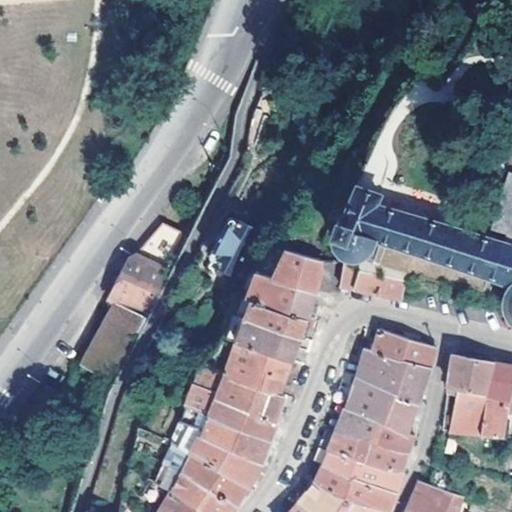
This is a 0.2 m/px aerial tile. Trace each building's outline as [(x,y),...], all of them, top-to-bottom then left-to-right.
[(366,238),(508,283),(505,285),(501,293),(500,300),(500,305),(504,314),(511,321),(511,178),(509,178),(496,230),(509,233),(507,245),(447,226),(374,203),(377,192),(353,185),(341,223),(336,226),(333,229),(332,234),(331,239),(333,244),(336,249),(339,252),(346,255),(351,254),(355,252),(361,249),(364,243),(366,238)] [(232,270),(253,228),(227,215),(224,217),(205,255),(215,261),(227,267),(232,270)] [(126,259),(104,298),(112,303),(144,321),(170,272),(167,270),(184,234),(162,222),(126,259)] [(232,270),(241,274),(261,231),(253,228),(232,270)] [(285,280),(295,251),(282,247),(270,276),(285,280)] [(317,278),(316,262),(316,258),(295,251),(285,280),(311,288),(317,278)] [(360,288),(400,297),(403,282),(404,274),(346,260),(341,259),(341,263),(337,283),(360,288)] [(227,267),(215,261),(210,273),(221,279),(227,267)] [(285,280),(270,276),(259,299),(302,316),(307,302),(311,288),(285,280)] [(302,316),(259,299),(248,295),(239,314),(295,335),(299,324),(302,317),(302,316)] [(112,303),(80,362),(112,382),(144,321),(112,303)] [(295,335),(239,314),(228,337),(239,341),(287,359),(291,346),(295,335)] [(429,346),(376,328),(374,330),(372,338),(369,349),(369,351),(394,360),(423,370),(428,356),(429,346)] [(283,371),(287,359),(239,341),(226,373),(275,391),(283,371)] [(357,361),(353,374),(382,388),(394,360),(369,351),(369,349),(361,346),(361,348),(357,361)] [(511,366),(487,361),(449,353),(443,390),(451,392),(446,430),(501,436),(507,411),(511,384),(511,366)] [(419,382),(423,370),(394,360),(382,388),(413,401),(419,382)] [(226,373),(204,365),(202,365),(188,389),(273,420),(278,405),(282,394),(275,391),(226,373)] [(403,431),(413,401),(382,388),(353,374),(348,388),(336,384),(328,399),(333,401),(343,405),(373,418),(403,431)] [(227,430),(267,436),(270,429),(273,420),(188,389),(182,404),(206,418),(227,430)] [(251,473),(258,461),(197,436),(206,418),(182,404),(168,441),(188,453),(243,485),(251,473)] [(366,439),(373,418),(343,405),(337,419),(333,429),(366,439)] [(227,430),(206,418),(197,436),(258,461),(263,448),(267,436),(227,430)] [(410,434),(403,431),(373,418),(366,439),(360,458),(398,470),(407,445),(410,434)] [(29,438),(33,428),(25,424),(20,437),(28,440),(29,438)] [(29,438),(40,442),(43,431),(33,428),(29,438)] [(326,449),(360,458),(366,439),(333,429),(330,439),(326,449)] [(360,458),(326,449),(325,451),(314,447),(309,457),(319,463),(313,478),(348,493),(382,510),(390,494),(398,470),(360,458)] [(238,493),(243,485),(188,453),(178,473),(232,505),(238,493)] [(225,511),(232,505),(178,473),(172,482),(163,477),(159,485),(167,489),(193,511),(225,511)] [(301,493),(294,501),(312,511),(336,511),(348,493),(313,478),(301,493)] [(410,493),(402,511),(404,511),(452,511),(458,498),(457,495),(427,484),(416,480),(410,493)] [(193,511),(167,489),(162,502),(170,509),(168,511),(193,511)] [(381,511),(382,510),(348,493),(336,511),(381,511)] [(148,511),(127,499),(123,510),(126,511),(148,511)] [(284,511),(312,511),(294,501),(284,511)]
